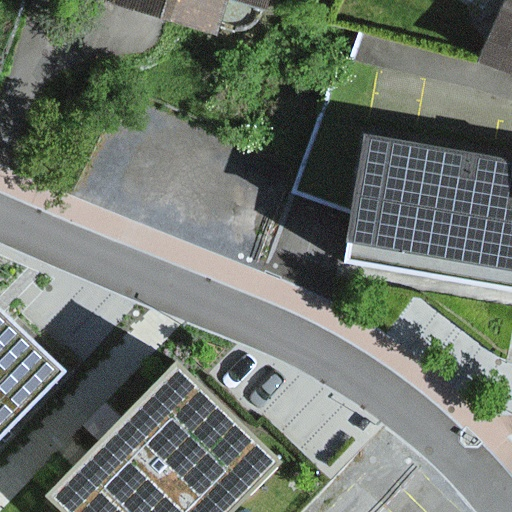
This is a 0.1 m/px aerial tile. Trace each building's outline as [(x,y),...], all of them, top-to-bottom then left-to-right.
[(210,33),(218,0),(101,0),(100,4),(210,33)] [(511,0),(488,0),(465,50),(511,71),(511,0)] [(511,153),(365,130),(343,262),(511,289),(511,153)] [(0,439),(63,375),(0,314),(0,439)] [(232,511),(280,462),(161,352),(25,497),(41,511),(232,511)]
